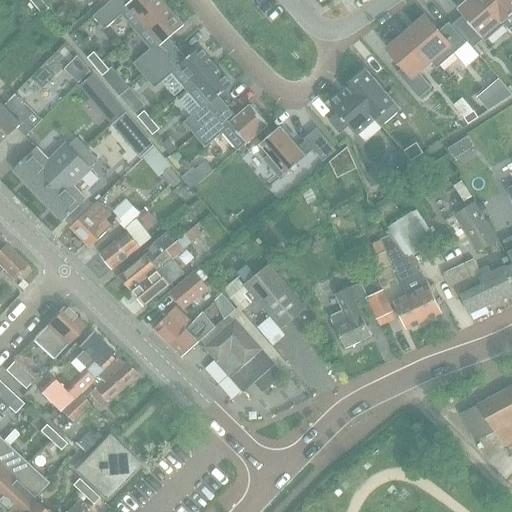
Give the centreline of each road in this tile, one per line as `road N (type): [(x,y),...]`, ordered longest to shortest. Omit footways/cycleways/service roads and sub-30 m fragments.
road 1 (tertiary): [(61,273),(277,475)]
road 2 (secondary): [(277,475),(347,404),(511,336)]
road 3 (residential): [(328,30),(318,79),(301,90),(282,88),(199,0)]
